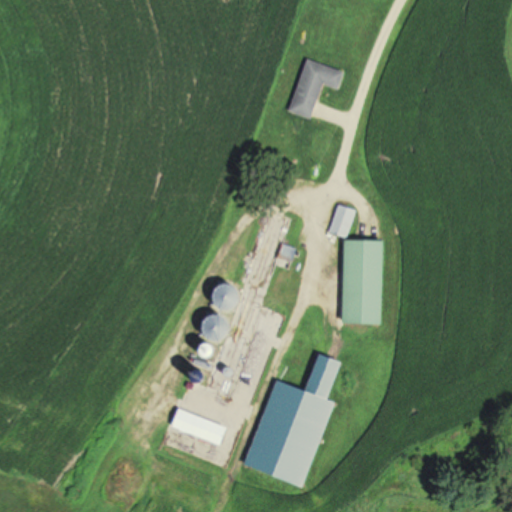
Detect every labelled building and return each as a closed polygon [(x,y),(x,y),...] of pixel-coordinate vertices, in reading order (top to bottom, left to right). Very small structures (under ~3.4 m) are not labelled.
[(313,118),(323,84),(341,88),(345,70),(305,59),(290,112),(313,118)] [(325,229),(341,238),(355,213),(339,204),(325,229)] [(223,343),(210,339),(206,352),(198,350),(189,385),(235,397),(259,307),(278,312),(294,249),(283,246),(292,215),(259,207),(223,343)] [(345,323),(385,323),(385,240),(345,240),(345,323)] [(277,378),(248,464),(308,484),(336,402),(330,400),(343,361),(321,353),(309,389),(277,378)] [(225,445),(231,426),(179,409),(173,428),(225,445)] [(104,504),(134,511),(139,511),(157,447),(122,437),(104,504)]
